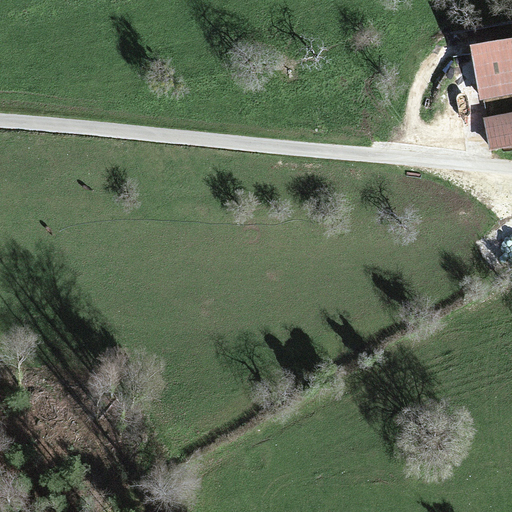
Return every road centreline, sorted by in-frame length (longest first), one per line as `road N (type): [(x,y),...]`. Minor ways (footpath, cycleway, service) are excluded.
road 1 (unclassified): [(0,119),(511,167)]
road 2 (track): [(124,511),(226,439),(511,275)]
